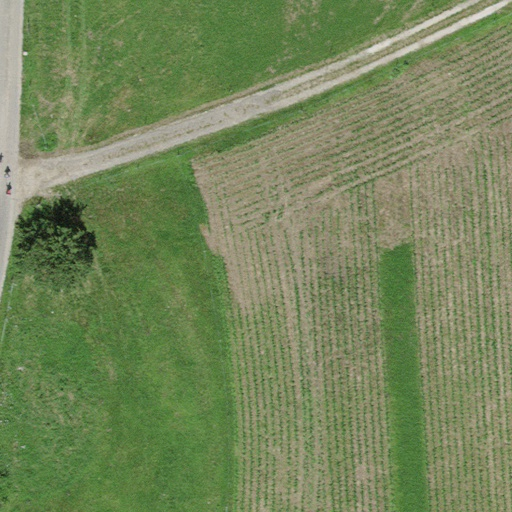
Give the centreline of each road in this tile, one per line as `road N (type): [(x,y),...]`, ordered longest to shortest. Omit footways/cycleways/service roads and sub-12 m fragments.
road 1 (track): [(511,0),(0,208)]
road 2 (track): [(5,0),(0,158)]
